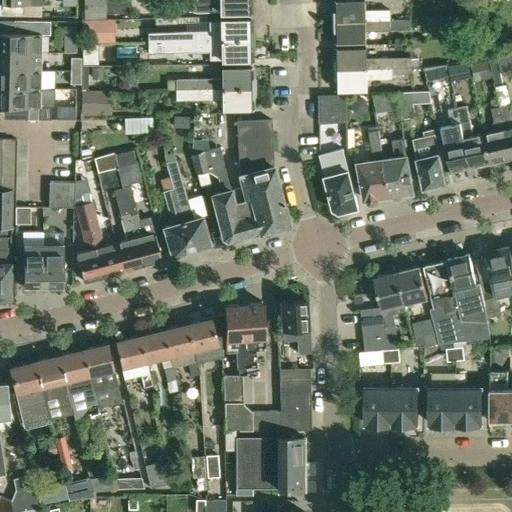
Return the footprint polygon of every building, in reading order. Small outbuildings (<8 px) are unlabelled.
[(41,3),(41,0),(0,0),(0,2),(30,3),(30,16),(40,16),(40,3),(41,3)] [(106,13),(105,0),(84,0),(84,19),(106,19),(106,13)] [(252,0),(175,0),(176,3),(196,3),(221,2),(221,13),(251,12),(250,1),(253,0),(252,0)] [(472,15),(471,0),(459,0),(460,15),(472,15)] [(332,13),(332,21),(390,21),(390,11),(365,11),(365,1),(334,1),(335,11),(332,13)] [(0,32),(0,52),(40,53),(40,33),(50,33),(50,20),(29,20),(29,33),(0,32)] [(209,31),(180,31),(160,32),(160,41),(253,40),(253,31),(251,30),(251,20),(209,21),(209,31)] [(366,31),(390,30),(411,30),(411,20),(390,21),(332,21),(332,28),(335,30),(335,41),(366,40),(366,31)] [(63,37),(76,37),(76,25),(63,25),(63,37)] [(482,36),(466,40),(470,60),(486,56),(482,36)] [(147,42),(147,51),(160,51),(186,51),(197,50),(210,50),(210,60),(222,60),(251,59),(251,49),(254,47),(253,40),(160,41),(147,42)] [(97,46),(83,46),(82,66),(96,66),(97,46)] [(334,61),(334,69),(391,68),(411,68),(411,58),(391,59),(366,59),(366,49),(336,50),(336,60),(334,61)] [(40,53),(0,52),(0,69),(40,70),(40,53)] [(500,73),(511,70),(511,52),(496,55),(500,73)] [(81,71),(81,58),(71,57),(70,71),(81,71)] [(488,60),(471,64),(475,81),(492,77),(488,60)] [(468,62),(450,66),(453,79),(471,75),(468,62)] [(424,69),(427,80),(449,75),(447,64),(424,69)] [(103,67),(91,67),(91,79),(103,79),(103,67)] [(167,89),(176,88),(198,88),(255,87),(254,79),(252,78),(252,67),(222,68),(222,79),(167,80),(167,89)] [(391,68),(334,69),(334,77),(336,79),(337,90),(367,89),(367,79),(411,78),(411,72),(411,68),(391,68)] [(0,88),(39,89),(54,89),(55,70),(40,70),(0,69),(0,88)] [(70,84),(80,84),(81,71),(70,71),(70,84)] [(255,87),(198,88),(176,88),(176,99),(223,98),(223,109),(253,108),(252,97),(255,96),(255,87)] [(0,88),(0,105),(4,106),(28,106),(28,120),(38,120),(38,107),(39,107),(54,107),(54,89),(39,89),(0,88)] [(80,91),(80,115),(111,116),(111,91),(80,91)] [(411,92),(399,92),(404,118),(416,115),(411,92)] [(373,95),(376,113),(389,111),(400,109),(397,93),(373,95)] [(345,94),(318,95),(319,124),(346,123),(345,94)] [(464,105),(457,106),(459,116),(470,168),(488,164),(489,163),(483,134),(481,134),(473,136),(466,104),(464,105)] [(511,107),(511,104),(498,107),(510,159),(511,158),(511,107)] [(440,126),(444,142),(450,172),(470,168),(459,116),(457,106),(447,108),(449,118),(450,118),(451,124),(440,126)] [(75,121),(75,107),(57,107),(56,120),(75,121)] [(489,163),(510,159),(498,107),(491,109),(496,131),(483,134),(489,163)] [(242,186),(230,189),(233,203),(231,203),(241,236),(244,235),(246,236),(258,233),(263,232),(283,226),(286,220),(272,168),(272,165),(271,152),(271,133),(271,119),(236,121),(238,172),(242,186)] [(380,198),(389,196),(383,159),(378,129),(368,131),(373,160),(357,163),(362,187),(364,201),(366,200),(370,202),(371,203),(372,203),(374,203),(375,203),(377,202),(378,201),(380,198)] [(428,190),(431,189),(434,188),(434,185),(445,183),(433,129),(423,132),(424,136),(412,139),(414,146),(417,159),(423,188),(426,187),(428,190)] [(383,159),(389,196),(392,196),(395,198),(401,196),(402,194),(404,193),(413,193),(403,137),(391,139),(394,157),(383,159)] [(0,138),(0,299),(10,297),(9,265),(10,265),(10,236),(11,226),(12,190),(13,139),(0,138)] [(233,203),(218,146),(190,154),(195,175),(207,172),(216,176),(220,192),(211,195),(221,237),(228,240),(241,236),(231,203),(233,203)] [(333,210),(339,212),(357,207),(342,148),(319,154),(333,210)] [(132,149),(114,154),(117,166),(135,161),(132,149)] [(117,167),(117,166),(114,154),(114,152),(94,157),(98,172),(117,167)] [(165,163),(169,177),(172,189),(191,252),(198,250),(199,248),(209,245),(201,216),(191,219),(184,195),(183,192),(185,191),(177,160),(165,163)] [(182,254),(191,252),(172,189),(169,177),(159,180),(165,200),(171,224),(162,226),(170,256),(181,253),(182,254)] [(49,181),(49,194),(74,194),(75,182),(49,181)] [(130,185),(122,187),(129,214),(143,265),(160,260),(149,217),(139,220),(130,185)] [(124,270),(143,265),(129,214),(122,187),(115,189),(127,238),(116,241),(124,270)] [(104,245),(93,201),(90,192),(82,195),(84,204),(103,276),(121,271),(113,243),(104,245)] [(73,207),(74,194),(49,194),(48,207),(73,207)] [(84,281),(103,276),(84,204),(76,206),(87,250),(76,253),(84,281)] [(16,206),(15,223),(28,223),(28,206),(26,206),(16,206)] [(43,244),(43,286),(63,286),(63,244),(63,231),(43,232),(43,244)] [(16,255),(16,281),(23,281),(23,286),(43,286),(43,244),(43,232),(23,232),(23,244),(23,255),(16,255)] [(489,267),(477,270),(480,283),(483,300),(495,297),(508,294),(511,293),(511,259),(509,245),(485,251),(486,257),(489,267)] [(440,343),(490,338),(483,300),(480,283),(476,283),(469,253),(424,264),(435,306),(431,307),(437,332),(440,343)] [(420,265),(397,271),(405,302),(428,296),(424,278),(420,265)] [(397,271),(374,277),(380,303),(382,308),(382,309),(390,307),(390,314),(407,310),(405,302),(397,271)] [(362,294),(354,295),(354,303),(363,302),(362,294)] [(305,300),(301,300),(280,302),(283,341),(296,340),(297,353),(311,352),(309,326),(307,326),(305,300)] [(265,350),(265,336),(263,303),(244,304),(245,367),(255,366),(255,350),(265,350)] [(244,304),(224,305),(226,351),(235,351),(236,367),(238,367),(238,373),(242,373),(245,373),(245,367),(244,304)] [(382,308),(362,310),(363,320),(376,318),(383,317),(384,328),(392,328),(390,314),(390,307),(382,309),(382,308)] [(187,324),(194,350),(196,361),(222,355),(221,315),(187,324)] [(376,318),(363,320),(364,330),(384,328),(383,317),(376,318)] [(187,324),(163,330),(169,356),(194,350),(187,324)] [(384,328),(364,330),(365,340),(385,338),(384,328)] [(392,328),(384,328),(385,338),(386,349),(391,349),(395,349),(393,328),(392,328)] [(163,330),(139,335),(146,361),(160,358),(166,383),(175,381),(169,356),(163,330)] [(426,345),(440,343),(437,332),(424,335),(426,345)] [(115,341),(121,367),(124,379),(140,375),(143,387),(151,385),(146,361),(139,335),(115,341)] [(385,338),(365,340),(366,351),(382,350),(386,349),(385,338)] [(108,342),(83,349),(94,394),(119,388),(108,342)] [(456,360),(465,360),(463,346),(455,347),(456,360)] [(455,347),(446,348),(447,361),(456,360),(455,347)] [(395,349),(391,349),(392,362),(400,361),(399,348),(395,349)] [(83,349),(59,355),(65,382),(68,393),(71,405),(72,405),(75,418),(79,417),(88,404),(96,402),(95,399),(94,394),(83,349)] [(386,349),(382,350),(383,363),(392,362),(391,349),(386,349)] [(59,355),(35,360),(41,387),(45,402),(58,398),(61,408),(71,405),(68,393),(65,382),(59,355)] [(50,423),(47,412),(41,388),(35,360),(11,366),(17,393),(21,408),(26,429),(50,423)] [(196,361),(188,363),(191,375),(199,373),(196,361)] [(279,369),(279,391),(309,390),(309,368),(279,369)] [(503,417),(510,417),(510,387),(507,387),(508,371),(490,371),(490,422),(503,422),(503,417)] [(280,429),(280,410),(253,410),(243,401),(242,373),(223,374),(225,425),(225,429),(239,429),(239,430),(265,430),(280,429)] [(6,383),(0,383),(0,474),(5,474),(0,441),(0,419),(10,418),(6,383)] [(392,386),(366,386),(366,423),(392,423),(392,386)] [(392,386),(392,423),(418,423),(418,386),(392,386)] [(456,423),(456,386),(430,386),(430,423),(456,423)] [(456,423),(482,423),(482,386),(456,386),(456,423)] [(279,391),(280,410),(310,410),(309,390),(279,391)] [(310,429),(310,410),(280,410),(280,429),(280,430),(310,429)] [(97,413),(89,416),(98,449),(106,446),(97,413)] [(54,438),(55,441),(58,452),(62,469),(71,466),(63,436),(54,438)] [(263,462),(263,449),(278,449),(278,461),(277,461),(277,462),(303,462),(303,436),(235,436),(235,462),(263,462)] [(58,452),(55,441),(46,444),(49,454),(58,452)] [(206,466),(218,465),(217,454),(205,455),(206,466)] [(205,480),(206,479),(205,455),(191,455),(191,477),(196,477),(196,489),(205,489),(205,480)] [(161,461),(145,465),(150,487),(166,484),(161,461)] [(235,462),(235,494),(253,494),(253,488),(303,488),(303,462),(277,462),(277,463),(278,463),(278,475),(263,475),(263,462),(235,462)] [(218,465),(206,466),(207,477),(219,476),(218,465)] [(40,507),(39,503),(36,487),(35,483),(33,474),(15,478),(17,489),(13,498),(26,502),(27,509),(40,507)] [(114,474),(89,478),(93,492),(117,489),(114,474)] [(35,483),(36,487),(39,503),(68,496),(65,483),(63,477),(35,483)] [(93,496),(93,492),(89,478),(89,477),(65,483),(68,496),(68,500),(93,496)] [(0,494),(0,506),(1,511),(14,511),(27,509),(26,502),(13,498),(0,494)] [(137,495),(128,496),(128,509),(137,509),(137,495)] [(204,511),(204,499),(195,499),(195,511),(204,511)] [(267,500),(267,511),(288,511),(288,500),(267,500)]
